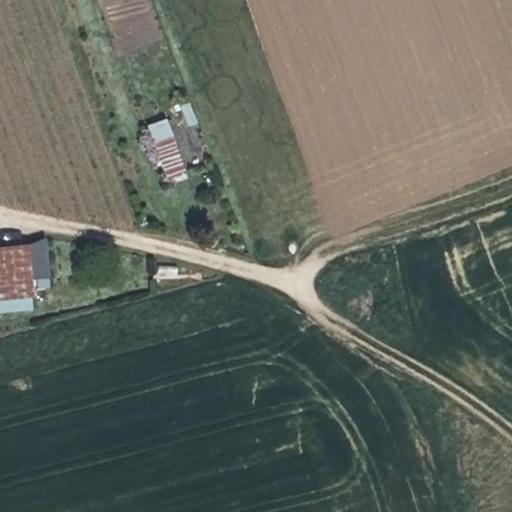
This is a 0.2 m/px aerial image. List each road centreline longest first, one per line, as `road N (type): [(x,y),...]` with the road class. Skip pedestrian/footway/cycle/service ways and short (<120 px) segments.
road 1 (track): [(511,440),(280,279),(0,216)]
road 2 (track): [(319,263),(511,186)]
